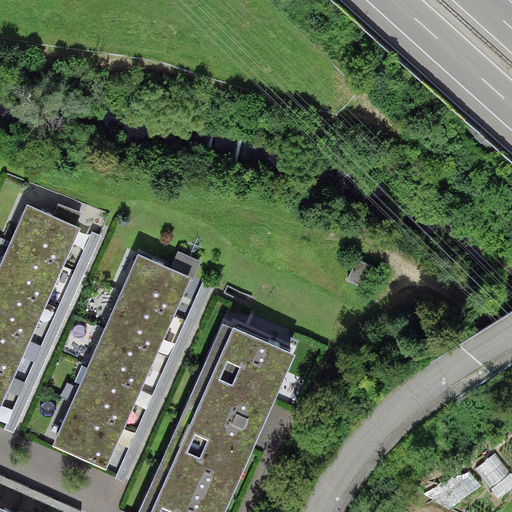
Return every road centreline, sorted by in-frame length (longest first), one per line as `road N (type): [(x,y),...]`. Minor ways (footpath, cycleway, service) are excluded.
road 1 (residential): [(321,511),(356,452),(407,402),(477,356)]
road 2 (motorway): [(395,0),(511,104)]
